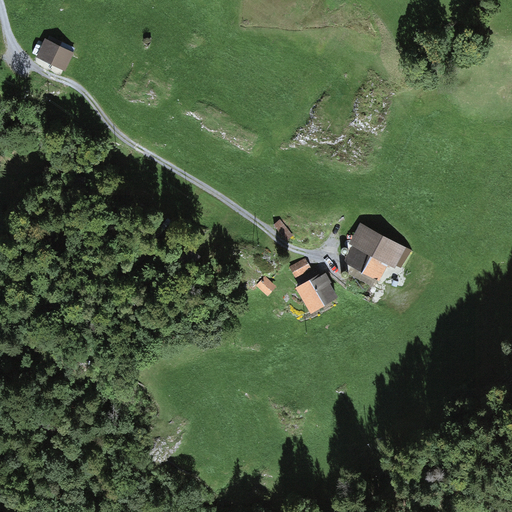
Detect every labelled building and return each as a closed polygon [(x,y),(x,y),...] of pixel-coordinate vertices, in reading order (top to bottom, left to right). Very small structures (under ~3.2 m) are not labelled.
[(47,59),(46,60),(52,62),(61,42),(49,36),(46,42),(45,41),(38,55),(47,59)] [(61,42),(52,62),(64,68),(74,48),(61,42)] [(280,220),(274,224),(287,239),(292,235),(280,220)] [(399,247),(363,228),(347,260),(378,276),(376,279),(378,280),(387,265),(389,266),(399,247)] [(194,251),(184,261),(189,266),(199,256),(194,251)] [(304,259),(291,266),(296,276),(310,268),(304,259)] [(309,308),(334,294),(323,274),(298,289),(309,308)] [(266,292),(272,285),(264,277),(258,285),(266,292)]
